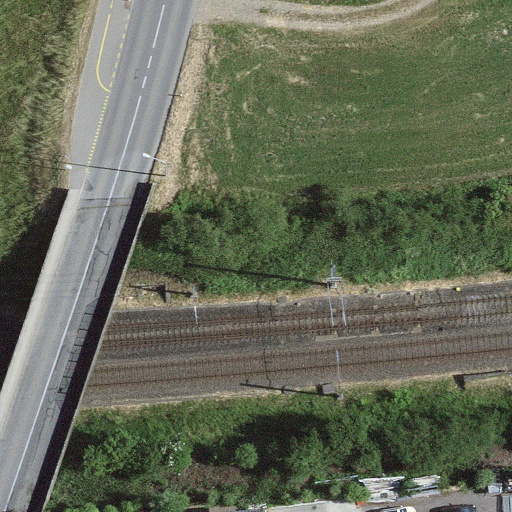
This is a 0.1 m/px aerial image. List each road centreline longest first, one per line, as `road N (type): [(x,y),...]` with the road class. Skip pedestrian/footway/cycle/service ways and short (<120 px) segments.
road 1 (tertiary): [(3,511),(166,0)]
road 2 (track): [(341,0),(304,12),(199,0)]
